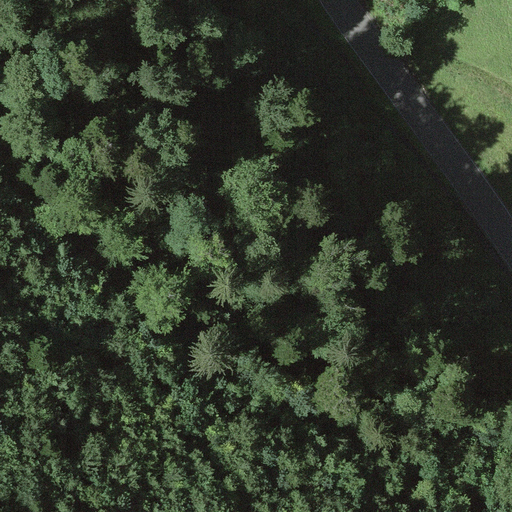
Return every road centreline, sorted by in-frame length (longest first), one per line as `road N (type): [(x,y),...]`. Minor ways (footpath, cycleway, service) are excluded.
road 1 (track): [(476,511),(172,344),(0,176)]
road 2 (tertiary): [(511,250),(336,0)]
